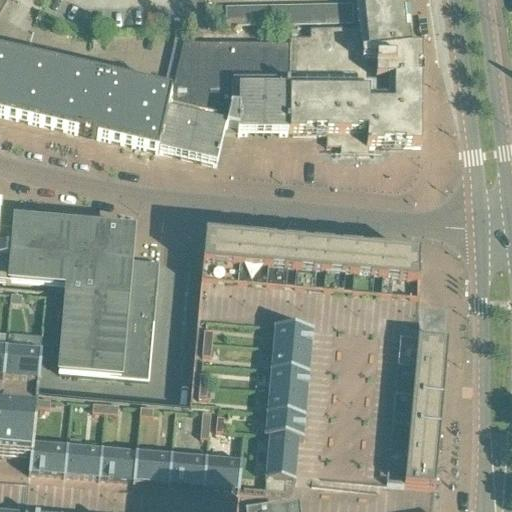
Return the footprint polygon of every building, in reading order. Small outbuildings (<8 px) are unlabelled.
[(170,100),(157,158),(215,172),(223,140),(325,141),(325,153),(339,153),(339,160),(367,160),(367,153),(419,154),(420,55),(409,55),(402,0),(354,0),(358,33),(309,35),(309,44),(288,43),(288,51),(182,50),(170,100)] [(206,13),(207,32),(219,32),(218,13),(206,13)] [(93,144),(157,158),(170,100),(3,61),(3,62),(0,61),(0,121),(77,140),(77,141),(78,143),(78,145),(79,145),(79,146),(80,147),(82,148),(83,148),(85,149),(87,149),(88,148),(90,148),(91,147),(92,146),(93,144)] [(0,288),(10,290),(10,289),(82,296),(81,307),(65,306),(58,380),(147,388),(157,271),(127,268),(128,253),(130,254),(131,239),(111,237),(110,240),(14,231),(13,237),(0,236),(0,217),(1,207),(0,207),(0,288)] [(0,511),(432,511),(441,407),(447,341),(451,298),(418,295),(418,283),(417,283),(418,265),(247,250),(230,249),(204,246),(191,389),(190,403),(188,418),(173,417),(37,404),(41,362),(39,362),(45,301),(0,297),(0,511)]
